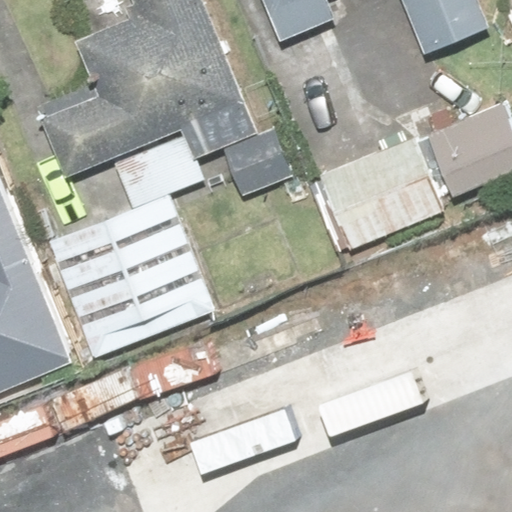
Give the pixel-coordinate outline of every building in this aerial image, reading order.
[(109,0),(106,85),(36,113),(59,171),(229,103),(229,101),(262,86),(223,0),(109,0)] [(286,0),(400,0),(429,47),(504,11),(499,0),(274,0),(277,5),(286,0)] [(449,200),(511,175),(511,113),(507,101),(323,171),(355,255),(455,216),(449,200)] [(0,365),(72,336),(0,161),(0,365)] [(181,186),(53,236),(97,348),(225,298),(181,186)]
